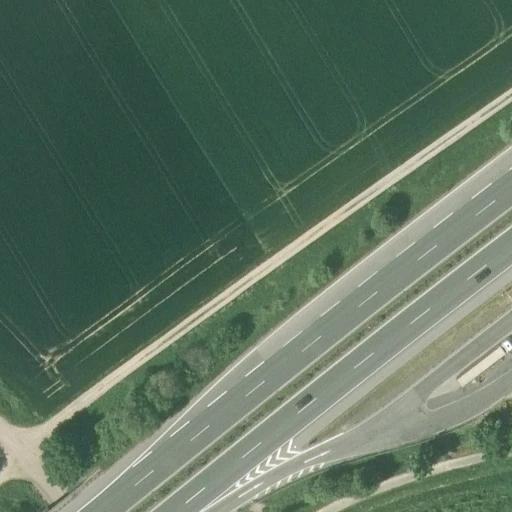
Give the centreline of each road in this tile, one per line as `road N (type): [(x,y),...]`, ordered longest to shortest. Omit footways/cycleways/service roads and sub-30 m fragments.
road 1 (track): [(21,449),(511,92)]
road 2 (motorway): [(511,188),(105,511)]
road 3 (motorway): [(176,511),(511,246)]
